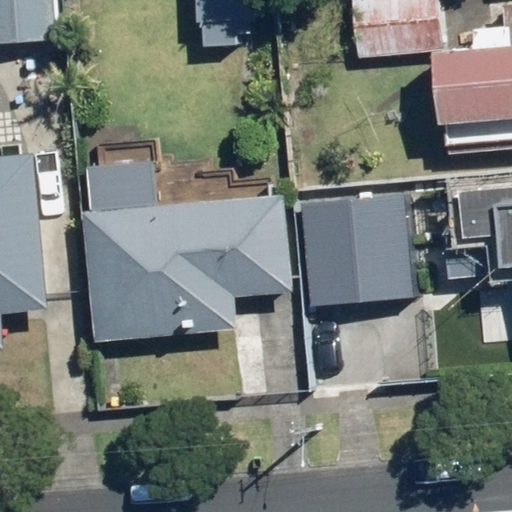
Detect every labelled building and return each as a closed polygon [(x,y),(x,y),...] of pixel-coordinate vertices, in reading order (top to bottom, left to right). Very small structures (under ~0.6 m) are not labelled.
[(0,0),(0,42),(63,38),(60,0),(0,0)] [(262,42),(259,0),(206,0),(209,45),(262,42)] [(448,45),(445,0),(357,0),(361,50),(448,45)] [(511,44),(449,50),(455,120),(511,115),(511,44)] [(58,309),(43,150),(0,153),(0,348),(16,347),(13,313),(58,309)] [(511,181),(475,185),(479,225),(448,228),(454,277),(511,271),(511,181)] [(304,289),(296,192),(92,209),(103,338),(246,325),(244,294),(304,289)] [(375,302),(367,193),(310,196),(318,306),(375,302)] [(420,323),(338,326),(340,386),(422,383),(420,323)] [(276,400),(278,351),(226,348),(224,398),(276,400)]
